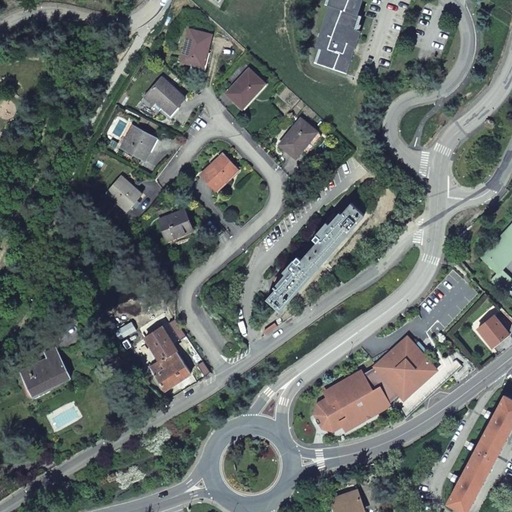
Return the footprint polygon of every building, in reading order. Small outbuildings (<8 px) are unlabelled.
[(330,0),(316,46),(323,48),(319,62),(347,71),(361,30),(353,27),(362,0),(330,0)] [(211,34),(190,29),(182,61),(203,66),(211,34)] [(248,69),(226,93),(242,108),(264,83),(248,69)] [(162,77),(144,97),(152,104),(156,100),(170,113),(184,98),(162,77)] [(321,135),(300,118),(279,144),(296,157),(303,149),(307,152),(321,135)] [(133,125),(121,147),(145,159),(156,137),(134,126),(135,124),(133,122),(131,125),(133,125)] [(223,154),(200,174),(215,190),(237,169),(223,154)] [(120,175),(105,192),(127,211),(142,194),(120,175)] [(275,288),(267,298),(280,310),(364,214),(351,202),(341,214),(339,212),(328,224),(326,222),(316,234),(318,236),(316,238),(318,240),(302,259),(299,257),(295,261),(293,260),(282,272),(285,273),(273,287),(275,288)] [(185,209),(159,219),(166,240),(193,229),(185,209)] [(511,223),(481,256),(497,272),(491,278),(502,288),(511,278),(501,267),(511,256),(511,223)] [(494,315),(478,328),(492,346),(508,333),(494,315)] [(183,330),(175,318),(168,323),(176,335),(183,330)] [(176,335),(168,323),(161,327),(169,339),(176,335)] [(161,327),(145,337),(159,360),(149,366),(164,389),(191,372),(169,339),(161,327)] [(352,426),(391,404),(398,403),(403,413),(405,416),(456,370),(456,369),(462,365),(459,357),(455,360),(452,356),(437,369),(425,354),(429,352),(420,341),(416,344),(409,336),(388,353),(375,365),(378,367),(367,373),(365,374),(363,370),(325,391),(328,396),(318,402),(315,412),(318,417),(317,418),(317,419),(319,422),(320,421),(323,426),(333,429),(343,424),(346,429),(352,426)] [(39,362),(20,371),(30,392),(46,384),(48,388),(70,377),(56,347),(45,352),(47,358),(49,360),(40,364),(39,362)] [(202,372),(205,376),(210,372),(207,368),(202,372)] [(46,384),(30,392),(32,395),(48,388),(46,384)] [(460,477),(457,483),(447,502),(466,511),(511,425),(511,399),(504,395),(494,414),(491,419),(477,445),(474,451),(460,477)] [(491,419),(494,414),(487,410),(484,416),(491,419)] [(467,448),(474,451),(477,445),(470,442),(467,448)] [(450,479),(457,483),(460,477),(453,473),(450,479)] [(356,490),(333,498),(337,511),(362,511),(364,511),(356,490)]
